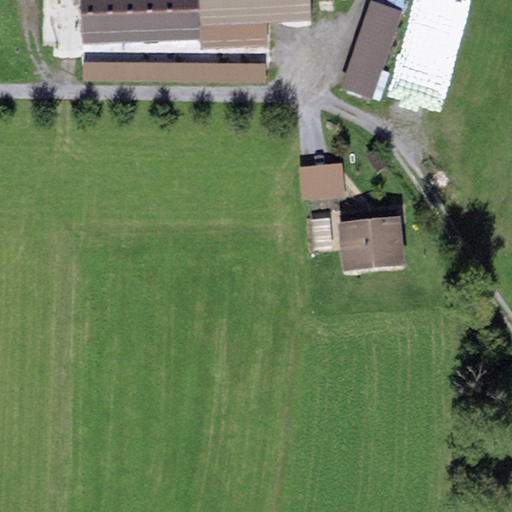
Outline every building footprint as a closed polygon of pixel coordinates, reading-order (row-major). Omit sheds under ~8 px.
[(79,0),(81,44),(201,39),(201,50),(268,47),(267,23),(314,21),(313,1),(328,0),(79,0)] [(403,12),(372,1),(341,88),(373,99),(403,12)] [(421,1),(411,36),(460,49),(462,45),(459,44),(468,14),(421,1)] [(266,63),(84,63),(84,82),(266,82),(266,63)] [(342,163),(299,167),(302,202),(345,198),(342,163)] [(402,217),(337,224),(341,271),(407,264),(402,217)]
